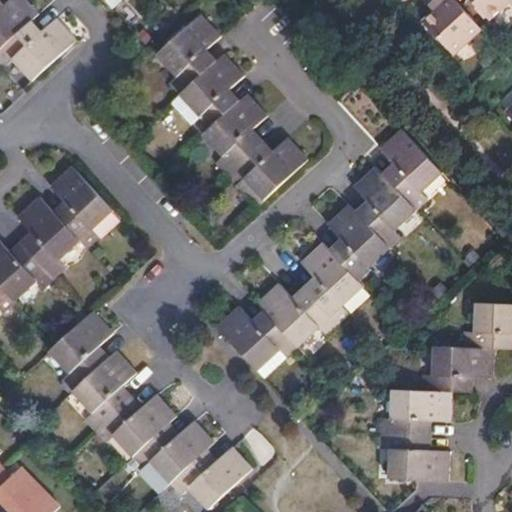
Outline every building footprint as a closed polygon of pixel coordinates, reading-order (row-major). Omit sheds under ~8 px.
[(12,0),(5,7),(0,1),(0,51),(39,15),(25,0),(12,0)] [(481,29),(454,0),(436,0),(429,7),(435,14),(424,23),(454,56),(481,29)] [(511,0),(469,0),(489,21),(511,0)] [(39,15),(0,51),(0,60),(6,67),(13,60),(33,82),(77,41),(58,19),(43,33),(32,22),(39,15)] [(170,84),(180,96),(217,62),(207,51),(221,38),(201,16),(157,56),(177,78),(170,84)] [(245,77),(224,55),(217,62),(180,96),(200,117),(194,124),(204,135),(240,102),(230,90),(245,77)] [(240,102),(204,135),(224,158),(217,164),(227,175),(264,141),(254,131),(269,117),(247,95),(240,102)] [(200,117),(180,96),(172,103),(193,125),(194,124),(200,117)] [(258,128),(276,147),(286,138),(268,119),(258,128)] [(444,174),(404,129),(380,150),(394,165),(383,174),(417,211),(428,201),(422,194),(444,174)] [(264,141),(227,175),(227,176),(238,186),(237,187),(257,209),(309,161),(289,140),(275,153),(264,141)] [(55,213),(82,242),(88,249),(98,239),(92,232),(115,211),(74,167),(52,188),(65,203),(55,213)] [(383,174),(377,167),(354,189),(368,203),(358,213),(391,249),(402,239),(395,232),(417,211),(383,174)] [(22,243),(56,280),(56,279),(65,271),(59,263),(82,242),(55,213),(41,198),(18,219),(32,234),(22,243)] [(368,270),(391,249),(358,213),(350,205),(327,226),(341,241),(331,250),(365,287),(375,277),(368,270)] [(0,284),(16,303),(37,283),(44,291),(56,280),(22,243),(11,254),(0,241),(0,284)] [(342,308),(365,287),(331,250),(324,243),(302,264),(315,279),(305,289),(339,325),(349,316),(342,308)] [(0,308),(5,314),(16,303),(0,284),(0,308)] [(327,337),(339,325),(305,289),(294,299),(280,285),(259,305),(266,313),(299,348),(319,329),(327,337)] [(496,349),(511,349),(511,304),(476,304),(475,333),(465,333),(464,348),(496,349)] [(287,360),(299,348),(266,313),(254,323),(240,308),(219,328),(269,382),(290,363),(287,360)] [(63,382),(73,392),(110,358),(100,348),(115,335),(94,312),(49,353),(70,375),(63,382)] [(464,348),(434,346),(433,378),(423,377),(423,391),(454,392),(471,393),(473,395),(474,380),(494,380),(496,349),(464,348)] [(87,421),(96,432),(132,398),(123,388),(138,373),(118,351),(110,358),(73,392),(94,415),(87,421)] [(454,392),(423,391),(392,390),(391,422),(381,421),(381,434),(431,436),(432,424),(452,424),(454,392)] [(113,436),(133,458),(170,424),(177,417),(158,396),(144,410),(132,398),(96,432),(106,443),(113,436)] [(151,462),(171,484),(208,450),(215,443),(195,422),(181,435),(170,424),(133,458),(144,469),(151,462)] [(431,436),(381,434),(381,435),(381,450),(390,451),(389,481),(417,482),(417,480),(450,481),(451,453),(430,452),(431,436)] [(208,450),(171,484),(172,485),(182,495),(189,489),(210,511),(253,470),(232,448),(218,461),(208,450)] [(0,489),(12,477),(4,468),(0,472),(0,489)] [(55,511),(61,507),(22,468),(12,477),(0,489),(0,511),(55,511)] [(91,497),(98,503),(102,499),(96,493),(91,497)]
